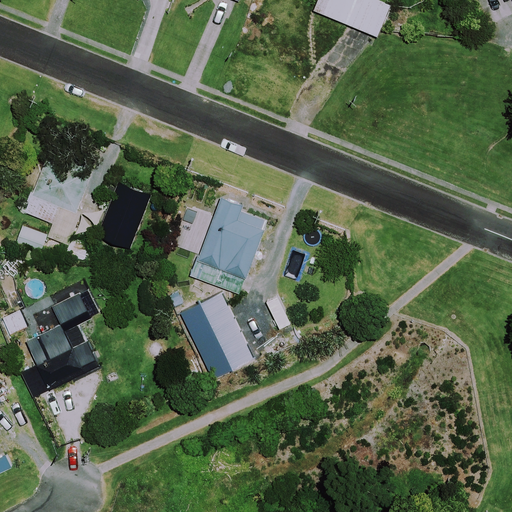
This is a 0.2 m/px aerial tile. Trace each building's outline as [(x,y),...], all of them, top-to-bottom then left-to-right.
[(319,0),(315,10),(379,37),(392,6),(378,0),(319,0)] [(98,210),(120,157),(59,132),(51,150),(26,212),(72,231),(83,204),(98,210)] [(153,194),(122,182),(101,236),(132,248),(153,194)] [(276,218),(223,197),(192,274),(246,296),(276,218)] [(89,310),(81,293),(55,306),(64,322),(89,310)] [(357,310),(348,299),(328,315),(338,327),(357,310)] [(257,332),(232,303),(208,324),(233,353),(257,332)] [(31,325),(24,309),(6,317),(12,333),(31,325)] [(74,347),(64,325),(29,341),(51,388),(101,365),(89,339),(74,347)] [(13,425),(19,423),(12,406),(10,402),(9,399),(19,394),(1,355),(0,354),(0,452),(21,444),(13,425)] [(162,375),(146,374),(146,392),(162,392),(162,375)]
